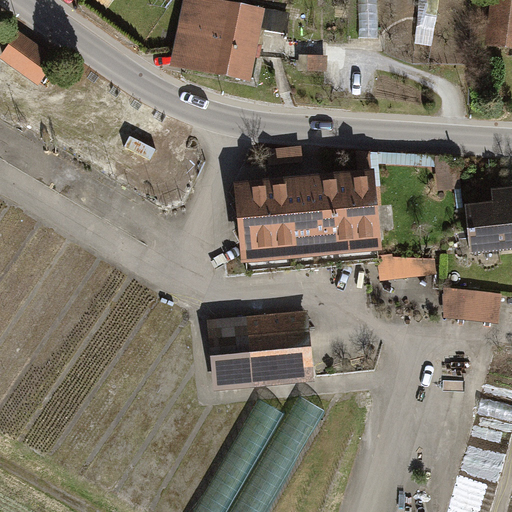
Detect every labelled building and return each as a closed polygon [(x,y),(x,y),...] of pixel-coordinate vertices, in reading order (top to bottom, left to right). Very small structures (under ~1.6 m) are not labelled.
[(171,70),(248,85),(259,31),(283,36),(287,16),(206,0),(184,0),(175,48),(171,70)] [(377,0),(357,0),(359,41),(378,40),(377,0)] [(421,0),(420,27),(439,28),(440,0),(421,0)] [(511,54),(511,0),(490,0),(484,52),(511,54)] [(0,60),(37,87),(57,60),(20,32),(0,58),(0,60)] [(328,59),(298,58),(298,74),(327,75),(328,59)] [(130,137),(124,148),(150,162),(156,151),(130,137)] [(455,158),(434,159),(435,193),(456,192),(455,158)] [(374,173),(233,187),(242,271),(382,257),(382,253),(374,173)] [(471,261),(511,258),(511,193),(494,195),(495,206),(468,208),(471,261)] [(382,278),(439,275),(438,255),(381,258),(382,278)] [(501,295),(446,291),(444,320),(499,325),(501,295)] [(216,392),(314,381),(307,312),(208,323),(216,392)] [(269,511),(327,414),(301,399),(236,511),(269,511)] [(229,511),(285,416),(258,400),(192,511),(229,511)]
